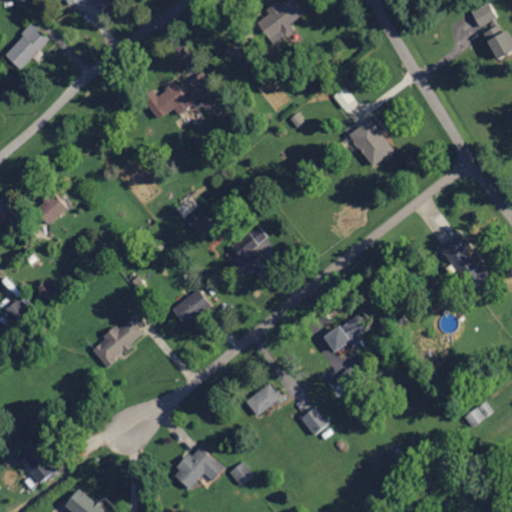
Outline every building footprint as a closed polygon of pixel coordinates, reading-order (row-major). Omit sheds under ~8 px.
[(259,21),(274,43),(294,29),(290,23),(305,12),(296,0),(286,0),(280,5),(278,1),(267,8),(270,12),(259,21)] [(472,11),(481,27),(491,21),(494,27),(484,32),(499,59),(511,51),(511,34),(509,28),(504,30),(489,2),(472,11)] [(22,68),(50,38),(34,23),(6,53),(22,68)] [(212,95),(200,74),(193,78),(198,89),(188,94),(180,78),(156,92),(154,89),(144,94),(158,118),(176,108),(179,113),(212,95)] [(334,94),(344,107),(355,99),(345,86),(334,94)] [(394,152),(375,118),(351,131),(371,166),(394,152)] [(51,224),(69,207),(54,191),(36,208),(51,224)] [(230,254),(245,273),(263,258),(268,264),(282,254),(262,230),(230,254)] [(441,247),(475,288),(491,275),(456,234),(441,247)] [(212,304),(199,288),(174,309),(186,325),(212,304)] [(6,309),(18,324),(32,312),(19,298),(6,309)] [(337,351),(351,341),(354,345),(366,336),(353,317),(326,336),(337,351)] [(146,334),(132,318),(121,328),(119,325),(92,348),(108,366),(146,334)] [(282,398),(272,382),(247,398),(257,415),(282,398)] [(494,410),(487,400),(467,416),(475,425),(494,410)] [(315,434),(331,422),(318,405),(302,417),(315,434)] [(57,470),(35,439),(19,450),(41,481),(57,470)] [(226,468),(202,445),(193,455),(191,453),(174,473),(191,488),(206,472),(215,481),(226,468)] [(74,511),(107,511),(78,489),(66,505),(74,511)]
